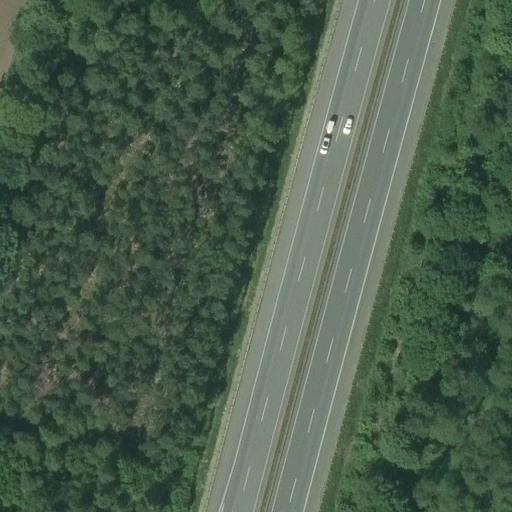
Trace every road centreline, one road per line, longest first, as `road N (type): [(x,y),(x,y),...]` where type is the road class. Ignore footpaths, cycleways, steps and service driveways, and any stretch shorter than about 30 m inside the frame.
road 1 (motorway): [(287,511),(432,0)]
road 2 (motorway): [(376,0),(235,511)]
